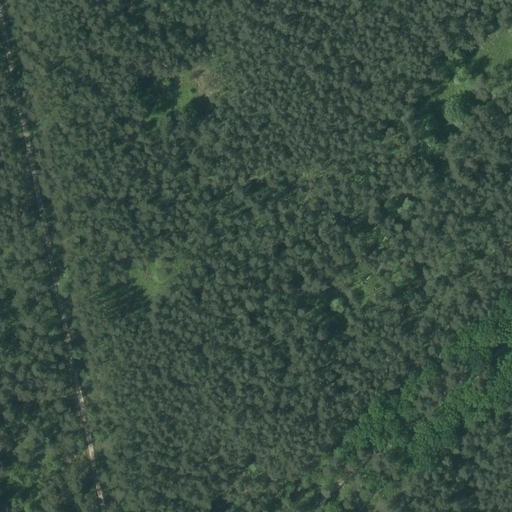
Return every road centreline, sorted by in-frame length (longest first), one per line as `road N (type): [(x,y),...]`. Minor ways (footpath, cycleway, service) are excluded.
road 1 (track): [(102,511),(4,0)]
road 2 (track): [(511,334),(309,511)]
